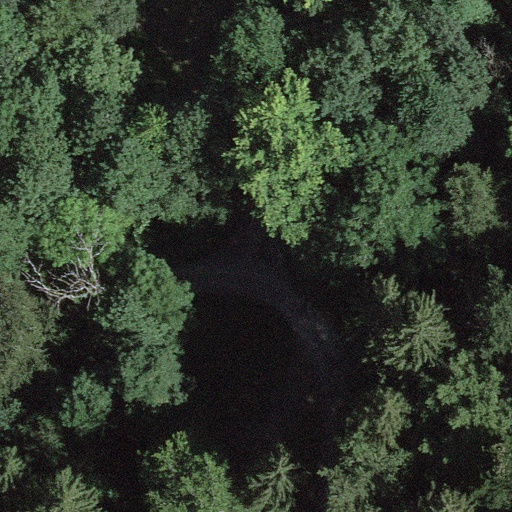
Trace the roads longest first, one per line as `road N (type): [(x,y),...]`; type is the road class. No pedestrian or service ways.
road 1 (track): [(0,314),(189,273),(282,231)]
road 2 (track): [(107,0),(208,109),(282,231)]
road 3 (track): [(282,231),(324,356),(334,511)]
road 4 (track): [(206,511),(324,356)]
